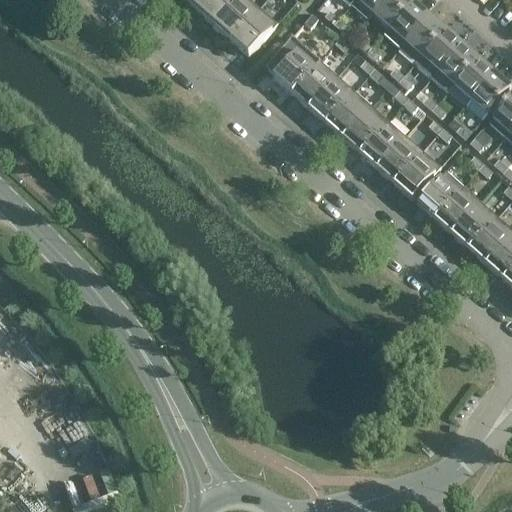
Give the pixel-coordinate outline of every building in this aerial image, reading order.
[(180,0),(197,15),(210,0),(180,0)] [(210,0),(197,15),(214,30),(240,0),(210,0)] [(240,0),(214,30),(232,45),(260,12),(246,0),(240,0)] [(352,9),(357,3),(360,0),(338,0),(351,11),(352,9)] [(360,0),(357,3),(352,9),(369,23),(388,0),(360,0)] [(388,0),(373,18),(389,32),(413,5),(407,0),(388,0)] [(384,38),(401,52),(430,20),(413,5),(389,32),(384,38)] [(260,12),(232,45),(249,61),(278,28),(260,12)] [(325,22),(334,30),(339,24),(330,16),(325,22)] [(401,52),(417,67),(446,34),(430,20),(401,52)] [(339,24),(334,30),(343,37),(348,31),(339,24)] [(415,69),(432,83),(462,48),(446,34),(417,67),(415,69)] [(326,42),(335,49),(340,43),(331,36),(326,42)] [(274,83),(291,98),(320,65),(293,41),(266,71),(276,80),(274,83)] [(340,43),(335,49),(343,57),(349,51),(340,43)] [(358,51),(366,58),(372,52),(363,45),(358,51)] [(439,75),(455,89),(478,63),(462,48),(439,75)] [(372,52),(366,58),(375,66),(381,60),(372,52)] [(455,89),(471,104),(495,77),(478,63),(455,89)] [(291,98),(309,113),(338,80),(320,65),(291,98)] [(360,72),(369,80),(375,74),(366,66),(360,72)] [(390,79),(399,87),(404,81),(396,73),(390,79)] [(375,74),(369,80),(378,88),(383,82),(375,74)] [(484,124),(488,119),(510,93),(511,92),(495,77),(471,104),(467,109),(484,124)] [(309,113),(326,128),(355,96),(338,80),(309,113)] [(404,81),(399,87),(408,95),(413,89),(404,81)] [(326,128),(343,144),(372,111),(355,96),(326,128)] [(395,102),(404,110),(409,104),(400,96),(395,102)] [(511,100),(489,127),(506,141),(511,134),(511,100)] [(423,108),(432,116),(437,110),(428,102),(423,108)] [(409,104),(404,110),(412,118),(418,112),(409,104)] [(437,110),(432,116),(440,123),(446,117),(437,110)] [(343,144),(361,159),(390,126),(372,111),(343,144)] [(361,159),(378,174),(407,141),(390,126),(361,159)] [(429,132),(438,140),(443,134),(434,126),(429,132)] [(461,131),(456,137),(465,145),(470,139),(461,131)] [(443,134),(438,140),(447,148),(452,142),(443,134)] [(378,174),(395,189),(424,157),(407,141),(378,174)] [(470,149),(479,156),(484,150),(475,143),(470,149)] [(395,189),(413,205),(414,203),(442,172),(424,157),(395,189)] [(469,167),(478,175),(483,169),(474,161),(469,167)] [(494,170),(503,178),(508,172),(499,164),(494,170)] [(483,169),(478,175),(487,183),(492,177),(483,169)] [(511,174),(508,172),(503,178),(511,185),(511,174)] [(417,208),(435,223),(464,191),(446,175),(419,207),(417,208)] [(435,223),(452,239),(481,206),(464,191),(435,223)] [(503,197),(511,205),(511,194),(508,191),(503,197)] [(452,239),(469,254),(498,221),(481,206),(452,239)] [(469,254),(487,269),(511,240),(511,233),(498,221),(469,254)] [(511,240),(487,269),(504,284),(511,275),(511,240)]
